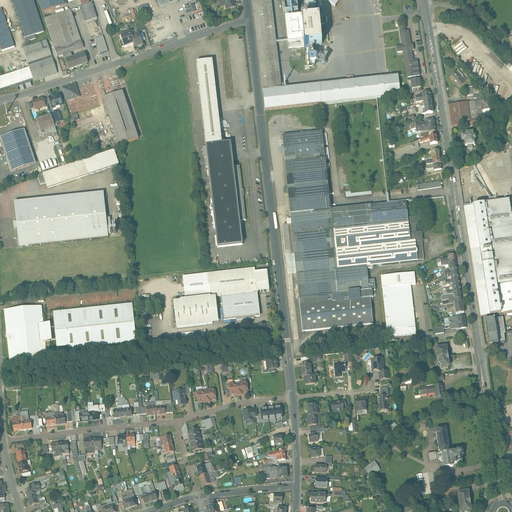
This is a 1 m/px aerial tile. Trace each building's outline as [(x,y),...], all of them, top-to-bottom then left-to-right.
[(2,9),(0,4),(0,46),(2,51),(14,47),(11,38),(18,35),(20,40),(24,39),(35,35),(44,32),(32,0),(6,0),(17,32),(10,34),(2,9)] [(38,0),(42,12),(61,6),(59,0),(38,0)] [(217,0),(219,6),(224,4),(227,10),(236,7),(233,0),(217,0)] [(398,76),(281,88),(270,0),(260,0),(252,1),(263,90),(265,110),(385,97),(385,93),(400,91),(398,76)] [(296,0),(283,0),(285,13),(298,11),(296,0)] [(312,0),(310,0),(307,5),(314,10),(318,5),(312,0)] [(82,6),(87,22),(97,19),(92,3),(90,4),(82,6)] [(139,7),(140,14),(150,12),(148,5),(139,7)] [(69,11),(45,19),(55,50),(79,42),(69,11)] [(285,18),(289,48),(304,47),(302,20),(301,16),(285,18)] [(319,19),(302,20),(304,47),(322,45),(319,19)] [(410,45),(408,31),(405,31),(404,26),(399,27),(400,32),(401,32),(403,46),(396,47),(397,53),(404,52),(408,78),(419,76),(417,61),(412,62),(411,51),(414,50),(413,45),(410,45)] [(131,32),(120,36),(121,36),(122,41),(124,40),(125,46),(134,43),(132,37),(132,36),(131,32)] [(132,36),(132,37),(134,43),(135,43),(137,46),(137,47),(143,45),(139,34),(132,36)] [(46,41),(30,46),(29,41),(36,39),(35,35),(24,39),(26,42),(22,46),(23,49),(29,67),(33,79),(34,81),(57,73),(46,41)] [(103,36),(95,39),(100,54),(108,51),(103,36)] [(79,42),(55,50),(57,57),(63,55),(71,52),(84,48),(81,41),(79,42)] [(71,52),(63,55),(65,60),(66,60),(73,58),(71,52)] [(73,58),(66,60),(68,66),(69,66),(70,69),(69,69),(69,70),(88,63),(85,54),(73,58)] [(231,143),(222,144),(212,60),(196,62),(206,146),(217,248),(243,245),(240,221),(234,167),(231,143)] [(33,79),(29,67),(0,76),(0,86),(1,90),(33,79)] [(455,72),(451,76),(454,78),(452,80),(454,82),(455,80),(457,81),(459,79),(461,77),(459,75),(460,74),(458,73),(457,74),(455,72)] [(419,79),(410,81),(412,89),(421,88),(419,79)] [(73,85),(63,89),(67,101),(79,97),(76,87),(73,85)] [(475,86),(466,87),(467,96),(473,95),(479,94),(475,86)] [(122,92),(103,98),(119,146),(138,139),(122,92)] [(429,92),(422,93),(422,96),(413,97),(414,100),(430,97),(429,92)] [(63,105),(59,94),(56,95),(55,94),(52,95),(52,96),(49,97),(52,109),(56,107),(56,108),(60,107),(60,106),(63,105)] [(41,98),(39,98),(38,100),(32,102),(35,109),(38,108),(39,109),(41,108),(41,107),(45,106),(43,98),(42,98),(41,98)] [(493,113),(484,100),(480,101),(482,117),(492,113),(493,113)] [(480,101),(468,102),(471,121),(477,118),(482,117),(480,101)] [(468,102),(448,105),(452,128),(466,123),(471,121),(468,102)] [(424,106),(425,114),(433,113),(431,103),(424,104),(424,106)] [(51,115),(37,119),(40,131),(55,127),(51,115)] [(471,121),(466,123),(467,128),(479,123),(477,118),(471,121)] [(426,122),(415,124),(415,120),(409,121),(410,130),(415,129),(427,127),(426,122)] [(55,127),(40,131),(42,135),(51,132),(52,135),(57,133),(55,127)] [(19,131),(0,137),(0,138),(11,172),(30,165),(30,164),(31,164),(29,157),(28,158),(19,132),(19,131)] [(322,132),(282,136),(285,164),(299,299),(302,332),(373,324),(371,311),(374,310),(373,301),(370,301),(370,298),(373,298),(373,296),(372,291),(369,291),(368,281),(367,269),(367,267),(372,266),(417,261),(417,260),(424,260),(422,244),(415,245),(415,241),(410,242),(408,222),(407,218),(408,218),(406,202),(330,210),(325,159),(325,160),(322,132)] [(472,145),(474,145),(474,140),(475,140),(475,137),(474,135),(473,135),(473,132),(465,133),(465,135),(461,136),(462,141),(464,141),(465,146),(467,146),(468,149),(471,149),(473,149),(472,145)] [(436,135),(429,137),(419,140),(420,143),(429,140),(430,145),(437,144),(436,135)] [(114,151),(84,161),(89,175),(119,165),(114,151)] [(439,151),(431,152),(431,154),(423,156),(424,158),(425,157),(425,160),(429,159),(432,159),(440,157),(439,151)] [(432,159),(432,161),(425,162),(426,166),(433,165),(440,163),(440,157),(432,159)] [(70,162),(58,166),(59,169),(43,174),(46,183),(48,189),(89,175),(84,161),(71,165),(70,162)] [(246,220),(239,166),(234,167),(240,221),(246,220)] [(43,174),(38,176),(40,185),(46,183),(43,174)] [(104,192),(25,201),(30,246),(108,237),(104,192)] [(509,200),(464,207),(481,317),(511,311),(511,220),(511,215),(509,200)] [(25,201),(14,202),(19,247),(30,246),(25,201)] [(419,217),(415,217),(415,218),(408,218),(407,218),(408,222),(410,242),(415,241),(422,240),(421,234),(421,232),(418,233),(418,234),(417,234),(416,224),(420,224),(419,217)] [(455,255),(447,256),(448,259),(440,260),(441,263),(447,262),(456,261),(455,255)] [(255,268),(206,274),(209,298),(210,298),(221,296),(224,320),(260,316),(257,292),(255,272),(255,268)] [(267,271),(255,272),(257,292),(269,291),(267,271)] [(414,273),(381,276),(382,288),(411,285),(415,285),(414,273)] [(460,286),(458,279),(451,280),(445,281),(446,284),(450,284),(451,283),(452,288),(460,286)] [(411,285),(382,288),(388,337),(416,334),(411,285)] [(461,292),(453,293),(454,296),(441,298),(442,301),(448,300),(462,298),(461,292)] [(209,298),(174,302),(177,328),(213,324),(210,298),(209,298)] [(132,304),(67,311),(53,312),(55,328),(56,341),(57,351),(82,349),(136,343),(132,304)] [(455,305),(454,306),(454,308),(450,308),(451,313),(455,312),(456,314),(464,313),(462,304),(455,305)] [(42,306),(4,310),(10,362),(47,357),(45,342),(43,324),(42,306)] [(465,316),(449,318),(451,329),(459,328),(459,329),(466,328),(465,316)] [(494,318),(484,320),(485,326),(488,346),(498,344),(498,342),(505,341),(504,334),(505,334),(503,317),(494,318)] [(55,328),(46,329),(45,323),(43,324),(45,342),(56,341),(55,328)] [(266,324),(265,325),(265,324),(259,325),(259,326),(251,327),(252,334),(259,333),(260,334),(266,333),(267,333),(271,332),(271,330),(272,330),(273,328),(273,327),(272,326),(271,326),(271,325),(269,325),(266,324)] [(442,346),(439,346),(439,347),(436,347),(437,348),(435,349),(437,358),(448,357),(447,351),(448,350),(447,348),(446,348),(446,347),(445,347),(445,346),(442,346)] [(377,360),(373,357),(368,364),(371,367),(372,371),(376,370),(378,372),(379,372),(384,371),(383,358),(378,359),(377,360)] [(448,357),(437,358),(438,368),(440,368),(440,369),(442,369),(446,369),(446,368),(448,368),(448,367),(449,366),(449,365),(450,364),(450,363),(448,362),(448,357)] [(276,360),(267,361),(268,370),(275,369),(278,369),(278,368),(277,367),(277,364),(278,363),(278,361),(276,360)] [(344,362),(334,363),(336,377),(340,376),(340,372),(345,372),(344,368),(345,368),(345,366),(344,366),(344,362)] [(310,365),(301,366),(302,377),(304,377),(311,376),(310,365)] [(384,371),(379,372),(380,380),(389,379),(388,371),(384,371)] [(311,376),(304,377),(305,385),(316,384),(315,376),(311,376)] [(247,382),(240,383),(242,394),(248,393),(247,386),(248,385),(248,383),(247,382)] [(234,383),(228,384),(228,385),(228,386),(228,388),(229,389),(230,396),(236,395),(234,383)] [(442,384),(433,385),(433,386),(434,386),(426,388),(426,386),(419,387),(420,398),(421,398),(420,395),(427,394),(427,395),(428,395),(427,393),(435,391),(436,397),(435,397),(435,398),(438,397),(439,401),(438,401),(445,400),(444,396),(445,396),(444,396),(442,384),(443,384),(442,384)] [(214,389),(208,390),(210,402),(216,401),(215,393),(216,392),(216,390),(215,390),(214,389)] [(183,391),(173,392),(174,401),(175,401),(174,400),(178,400),(179,401),(179,405),(178,405),(179,406),(186,404),(184,394),(183,391)] [(202,391),(196,392),(195,394),(196,396),(197,396),(198,404),(204,403),(202,391)] [(388,392),(382,392),(382,396),(378,397),(379,411),(388,410),(387,396),(389,396),(388,392)] [(366,399),(356,400),(357,411),(366,410),(366,406),(366,399)] [(342,401),(331,402),(332,413),(333,413),(332,412),(339,411),(339,413),(340,413),(339,410),(343,410),(343,412),(344,412),(343,407),(342,400),(342,401)] [(172,404),(164,404),(164,406),(165,406),(165,414),(173,413),(172,404)] [(316,405),(307,406),(308,415),(315,415),(318,414),(316,405)] [(164,406),(156,407),(156,415),(165,414),(165,406),(164,406)] [(276,418),(283,417),(282,406),(274,407),(276,418)] [(156,407),(147,408),(147,416),(156,415),(156,407)] [(269,419),(276,418),(274,407),(267,408),(269,419)] [(262,420),(269,419),(267,408),(260,408),(262,420)] [(131,409),(122,410),(123,417),(132,417),(131,409)] [(122,410),(113,410),(114,418),(123,417),(122,410)] [(251,410),(244,411),(245,421),(252,420),(252,417),(255,416),(254,411),(251,411),(251,410)] [(26,411),(20,413),(21,413),(21,418),(21,419),(23,430),(32,429),(31,421),(28,421),(26,411)] [(58,412),(55,412),(55,417),(56,425),(65,424),(64,416),(63,416),(63,414),(58,414),(58,412)] [(98,412),(88,413),(89,421),(98,420),(98,412)] [(86,413),(79,414),(80,422),(89,421),(88,413),(86,413)] [(308,415),(306,415),(308,427),(310,426),(317,426),(315,415),(308,415)] [(55,417),(46,419),(47,426),(56,425),(55,417)] [(21,419),(12,420),(14,431),(23,430),(21,419)] [(277,427),(275,427),(276,430),(284,428),(282,422),(276,424),(277,427)] [(462,450),(449,452),(448,450),(449,449),(446,427),(436,429),(437,432),(436,432),(437,440),(439,451),(440,451),(440,453),(435,454),(436,460),(440,459),(442,467),(449,465),(449,466),(450,467),(453,467),(454,465),(457,464),(457,463),(462,462),(461,456),(463,456),(462,455),(464,455),(463,450),(462,451),(462,450)] [(198,429),(188,432),(189,438),(200,436),(198,436),(197,433),(199,433),(198,430),(198,429)] [(397,432),(388,437),(391,441),(400,437),(397,432)] [(311,434),(308,434),(309,443),(318,442),(317,433),(311,434)] [(126,435),(118,436),(119,447),(123,447),(123,444),(127,444),(126,435)] [(134,435),(126,435),(127,444),(131,443),(131,446),(135,445),(134,435)] [(171,436),(160,438),(161,442),(159,442),(160,446),(172,444),(171,436)] [(200,436),(189,438),(191,446),(200,444),(199,440),(200,439),(200,436)] [(282,436),(272,437),(272,440),(273,440),(274,440),(274,445),(277,445),(277,446),(279,446),(278,444),(284,444),(283,443),(284,442),(284,440),(283,439),(282,436)] [(101,438),(93,439),(94,447),(98,447),(98,450),(102,449),(101,438)] [(93,439),(84,440),(85,449),(86,448),(87,454),(94,453),(94,447),(93,439)] [(67,442),(59,443),(60,451),(64,451),(65,453),(69,453),(67,442)] [(59,443),(51,444),(52,453),(53,453),(54,458),(61,457),(60,451),(59,443)] [(200,444),(191,446),(193,452),(201,450),(200,447),(202,446),(201,443),(200,444)] [(172,444),(160,446),(162,455),(174,452),(172,444)] [(256,446),(250,447),(254,457),(259,455),(256,446)] [(319,449),(310,450),(311,458),(320,458),(319,449)] [(77,450),(72,451),(74,464),(78,476),(82,475),(79,464),(79,462),(78,456),(77,450)] [(18,453),(17,453),(19,463),(27,461),(25,451),(18,453)] [(61,457),(64,471),(66,478),(69,477),(65,453),(64,451),(60,451),(61,457)] [(280,452),(276,452),(276,454),(277,457),(277,461),(285,460),(284,451),(280,451),(280,452)] [(27,461),(19,463),(21,472),(29,471),(27,461)] [(373,462),(364,468),(370,476),(378,470),(373,462)] [(204,465),(197,468),(200,477),(208,474),(204,465)] [(177,466),(170,469),(173,478),(180,475),(177,466)] [(200,477),(203,486),(211,484),(210,480),(214,479),(212,473),(208,474),(200,477)] [(184,485),(180,475),(173,478),(176,487),(184,485)] [(328,480),(315,479),(315,487),(327,488),(328,480)] [(123,482),(116,485),(118,491),(125,489),(123,482)] [(34,488),(35,492),(41,490),(40,487),(41,487),(40,483),(35,484),(30,486),(31,489),(34,488)] [(164,483),(157,485),(159,488),(160,491),(166,490),(164,483)] [(155,492),(152,485),(148,486),(153,501),(157,499),(157,497),(156,494),(155,494),(155,492)] [(148,486),(145,487),(144,487),(144,488),(140,489),(141,493),(144,504),(153,501),(148,486)] [(34,488),(31,489),(25,490),(28,498),(35,496),(36,495),(35,492),(34,488)] [(342,491),(342,488),(334,488),(334,495),(342,496),(342,499),(348,499),(349,495),(346,495),(346,492),(342,491)] [(464,490),(461,491),(458,491),(459,493),(458,493),(459,503),(470,501),(469,496),(470,495),(469,493),(468,493),(468,491),(467,492),(467,490),(464,491),(464,490)] [(133,494),(127,496),(128,497),(129,501),(131,508),(137,506),(133,494)] [(278,495),(274,495),(273,502),(270,501),(269,505),(271,505),(276,505),(276,502),(282,503),(283,495),(278,494),(278,495)] [(35,496),(28,498),(30,506),(38,503),(37,500),(35,496)] [(128,497),(121,499),(123,503),(125,510),(131,508),(129,501),(128,497)] [(470,501),(459,503),(460,511),(470,511),(471,511),(471,510),(472,509),(472,507),(471,507),(470,501)] [(209,505),(211,511),(220,511),(224,511),(221,502),(218,503),(217,502),(209,505)] [(63,511),(60,503),(50,507),(51,511),(63,511)] [(113,506),(112,503),(107,504),(108,507),(109,511),(116,511),(114,505),(113,506)]
